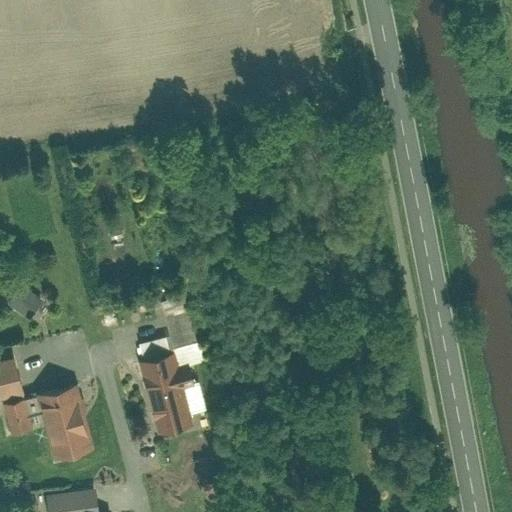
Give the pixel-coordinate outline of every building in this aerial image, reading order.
[(8,299),(29,318),(46,299),(24,280),(8,299)] [(181,348),(140,358),(159,432),(200,421),(181,348)] [(18,355),(0,359),(0,388),(10,427),(35,421),(18,355)] [(75,379),(36,390),(56,458),(94,447),(75,379)] [(106,511),(104,485),(43,492),(45,511),(106,511)] [(299,511),(364,511),(363,501),(299,509),(299,511)]
